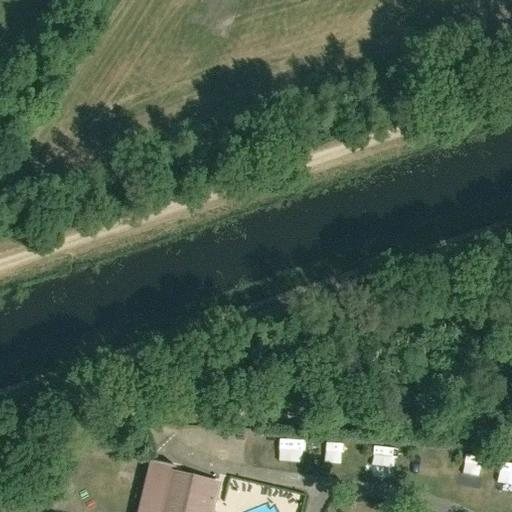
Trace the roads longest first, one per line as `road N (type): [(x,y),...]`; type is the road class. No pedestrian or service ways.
road 1 (track): [(511,92),(0,265)]
road 2 (track): [(27,399),(511,236)]
road 3 (track): [(511,432),(27,399)]
